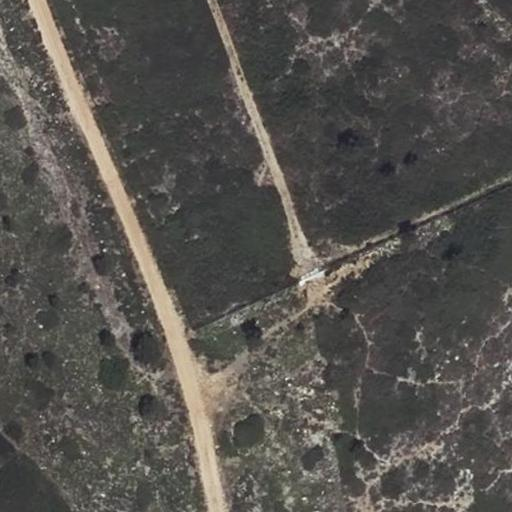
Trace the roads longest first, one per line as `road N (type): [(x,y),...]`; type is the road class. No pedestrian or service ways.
road 1 (track): [(217,511),(190,379),(154,274),(37,0)]
road 2 (track): [(304,260),(208,0)]
